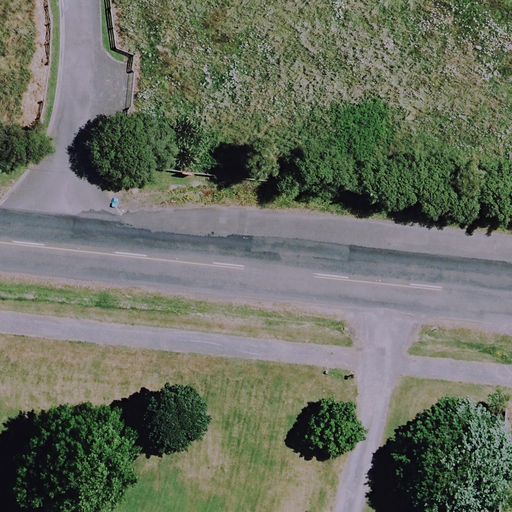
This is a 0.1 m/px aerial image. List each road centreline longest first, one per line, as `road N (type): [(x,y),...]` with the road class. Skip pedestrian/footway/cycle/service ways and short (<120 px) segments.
road 1 (tertiary): [(0,240),(511,297)]
road 2 (unknown): [(77,249),(71,0)]
